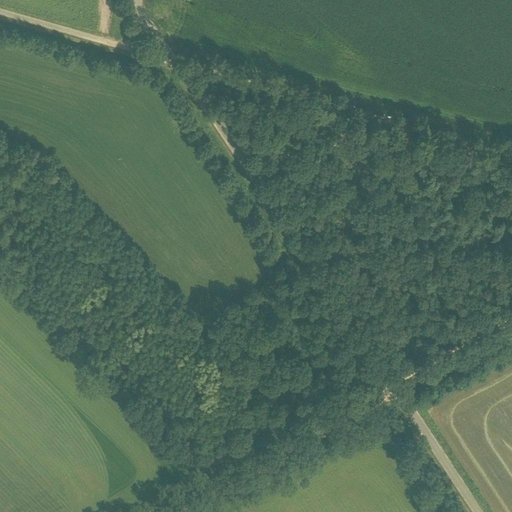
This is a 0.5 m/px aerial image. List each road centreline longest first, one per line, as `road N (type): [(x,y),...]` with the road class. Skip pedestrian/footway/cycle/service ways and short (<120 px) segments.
road 1 (unclassified): [(478,511),(174,62)]
road 2 (track): [(511,157),(174,62)]
road 3 (track): [(183,511),(395,388)]
road 4 (unclassified): [(131,48),(0,11)]
road 5 (track): [(398,393),(511,326)]
